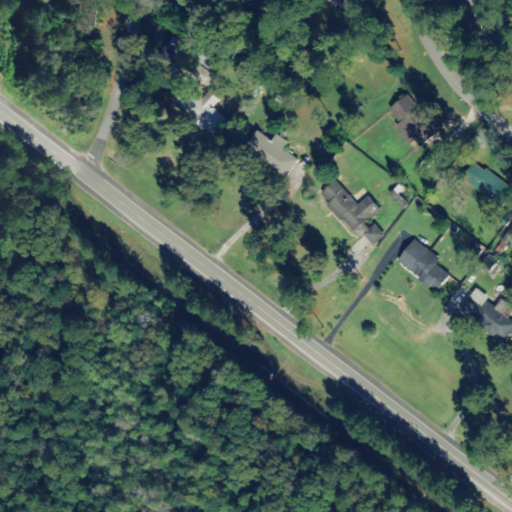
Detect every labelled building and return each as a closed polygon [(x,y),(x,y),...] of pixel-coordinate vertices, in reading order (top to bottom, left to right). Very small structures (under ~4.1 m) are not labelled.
[(94,44),(94,0),(72,0),(73,44),(94,44)] [(462,0),(469,18),(495,9),(492,0),(462,0)] [(220,57),(200,46),(191,62),(211,73),(220,57)] [(208,89),(202,97),(189,87),(175,105),(214,134),(226,119),(210,108),(219,96),(208,89)] [(434,133),(409,95),(390,107),(400,122),(396,125),(412,148),(434,133)] [(287,175),(298,159),(282,149),(287,141),(276,135),(273,141),(256,130),(245,148),(287,175)] [(498,209),(511,194),(511,193),(476,160),(462,175),(498,209)] [(322,194),(371,247),(383,236),(369,220),(381,209),(369,195),(359,204),(337,180),(322,194)] [(511,224),(501,238),(508,244),(511,238),(511,224)] [(442,290),(454,268),(411,243),(398,265),(442,290)] [(511,328),(511,319),(471,293),(458,312),(504,341),(511,328)]
